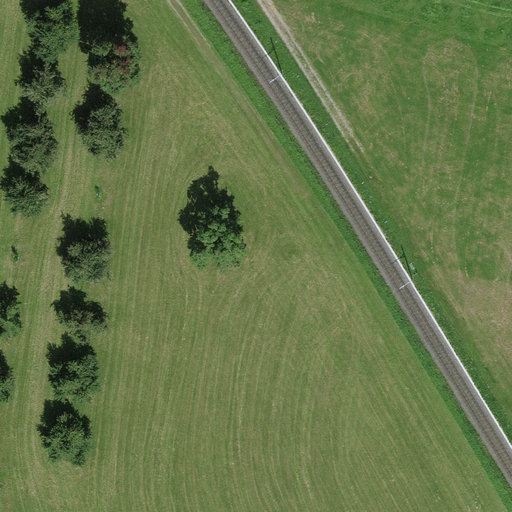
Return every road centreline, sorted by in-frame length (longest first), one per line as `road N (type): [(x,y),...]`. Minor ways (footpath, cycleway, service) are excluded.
road 1 (track): [(167,0),(265,137)]
road 2 (track): [(259,0),(346,122)]
